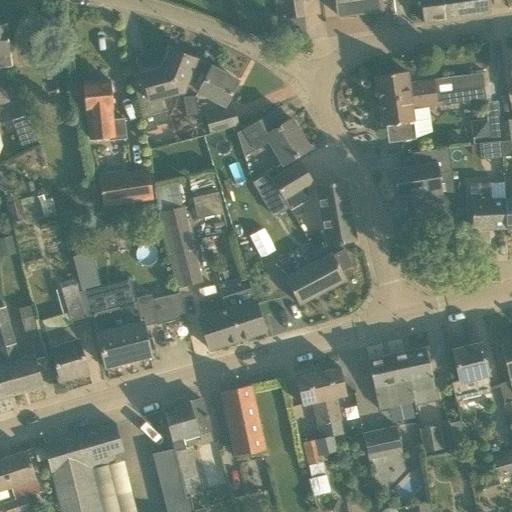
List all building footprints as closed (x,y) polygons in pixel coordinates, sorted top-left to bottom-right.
[(306,0),(274,0),(278,18),(304,14),(302,1),(306,0)] [(381,9),(379,0),(335,0),(338,16),(381,9)] [(419,0),(423,23),(445,20),(442,0),(419,0)] [(486,0),(442,0),(445,20),(489,13),(486,0)] [(0,68),(10,66),(8,49),(9,49),(8,43),(5,23),(1,24),(0,23),(0,68)] [(183,91),(188,77),(196,59),(169,48),(161,68),(183,91)] [(211,67),(198,91),(224,105),(237,80),(211,67)] [(142,77),(133,79),(140,115),(145,131),(156,128),(155,124),(169,120),(163,97),(183,91),(161,68),(141,73),(142,77)] [(436,93),(435,92),(434,80),(408,84),(406,71),(375,76),(378,101),(436,93)] [(109,80),(85,82),(83,83),(86,111),(87,111),(89,138),(126,135),(124,118),(112,119),(111,109),(111,108),(109,81),(109,80)] [(485,99),(483,86),(435,92),(436,93),(378,101),(382,126),(399,123),(401,141),(416,139),(412,109),(485,99)] [(187,116),(198,114),(195,95),(183,98),(187,116)] [(206,116),(210,131),(237,124),(233,108),(206,116)] [(269,141),(282,164),(309,148),(291,118),(284,123),(276,109),(237,132),(236,133),(244,156),(245,156),(269,141)] [(28,115),(12,120),(22,150),(38,145),(28,115)] [(473,137),(488,135),(486,117),(471,119),(473,137)] [(503,141),(511,140),(511,139),(511,119),(501,121),(503,141)] [(481,159),(502,156),(500,140),(491,141),(479,143),(481,159)] [(503,140),(500,140),(502,156),(511,155),(511,145),(511,140),(503,141),(503,140)] [(398,197),(413,194),(414,199),(441,195),(438,174),(452,171),(448,147),(422,151),(424,164),(394,169),(398,197)] [(300,189),(307,185),(313,181),(301,162),(272,180),(290,210),(302,203),(300,189)] [(103,206),(153,199),(148,169),(127,172),(127,170),(97,174),(103,206)] [(152,187),(159,212),(158,213),(164,238),(177,288),(202,282),(184,206),(182,207),(175,181),(152,187)] [(328,246),(354,241),(355,241),(344,181),(317,185),(328,246)] [(470,184),(472,229),(506,228),(505,199),(491,199),(490,183),(470,184)] [(218,192),(192,198),(197,218),(222,212),(218,192)] [(32,196),(6,202),(11,221),(24,217),(21,205),(34,202),(32,196)] [(344,249),(333,255),(332,253),(327,255),(323,246),(310,253),(310,254),(280,270),(299,304),(320,293),(346,279),(341,271),(352,265),(344,249)] [(185,317),(180,298),(179,293),(152,300),(151,295),(136,298),(137,302),(135,302),(130,282),(80,295),(85,313),(91,332),(96,331),(105,367),(151,355),(143,326),(158,322),(158,324),(185,317)] [(80,295),(79,293),(78,293),(75,283),(61,288),(69,318),(85,313),(80,295)] [(256,301),(199,319),(209,349),(265,331),(256,301)] [(26,341),(38,339),(30,303),(18,306),(26,341)] [(43,386),(38,367),(34,354),(19,359),(3,307),(0,308),(0,331),(18,393),(43,386)] [(88,372),(82,353),(78,340),(77,340),(72,323),(45,332),(60,380),(88,372)] [(0,398),(18,393),(0,331),(0,398)] [(511,340),(500,344),(511,390),(511,340)] [(486,374),(488,374),(480,343),(452,350),(460,380),(451,382),(456,400),(491,392),(486,374)] [(411,380),(413,392),(434,387),(425,347),(405,352),(411,380)] [(368,360),(379,410),(401,405),(400,399),(413,396),(413,392),(411,380),(405,352),(368,360)] [(336,397),(346,394),(340,366),(318,372),(330,423),(342,420),(336,397)] [(318,426),(330,423),(318,372),(295,377),(302,405),(312,402),(318,426)] [(235,456),(264,450),(250,386),(222,392),(235,456)] [(171,440),(175,457),(187,454),(182,437),(210,429),(207,418),(201,399),(190,402),(190,401),(171,407),(172,407),(172,408),(164,410),(165,409),(164,409),(163,409),(171,440)] [(511,401),(503,404),(509,426),(511,424),(511,401)] [(89,460),(104,456),(123,451),(115,423),(44,444),(60,511),(101,511),(94,484),(89,460)] [(440,427),(444,447),(461,443),(458,424),(440,427)] [(419,428),(424,452),(442,449),(438,425),(419,428)] [(369,459),(401,452),(395,426),(363,433),(369,459)] [(314,494),(329,491),(320,454),(336,450),(332,434),(301,441),(314,494)] [(36,479),(32,469),(26,450),(1,458),(10,487),(14,500),(18,511),(25,511),(30,511),(25,496),(40,491),(36,479)] [(496,477),(511,473),(511,452),(491,458),(496,477)] [(181,479),(197,474),(192,457),(176,461),(177,462),(181,479)] [(0,490),(1,490),(10,487),(1,458),(0,458),(0,490)] [(177,462),(157,467),(167,511),(192,511),(189,496),(189,495),(185,496),(181,479),(177,462)] [(136,511),(128,476),(94,484),(101,511),(136,511)] [(7,511),(18,511),(14,500),(5,503),(7,511)]
